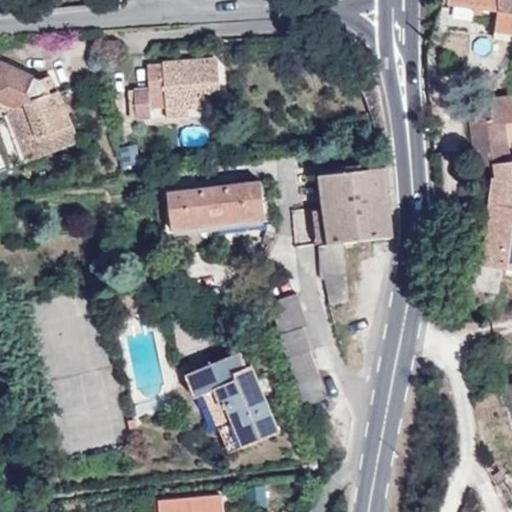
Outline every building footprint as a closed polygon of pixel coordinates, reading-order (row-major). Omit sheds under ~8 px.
[(511,0),(498,0),(499,28),(511,26),(511,0)] [(0,92),(21,102),(41,155),(80,139),(59,86),(50,89),(44,75),(5,57),(0,68),(0,92)] [(155,63),(157,84),(171,83),(172,91),(173,102),(194,101),(226,98),(223,57),(155,63)] [(50,89),(59,86),(53,71),(44,75),(50,89)] [(171,83),(157,84),(157,93),(172,91),(171,83)] [(157,93),(157,84),(141,85),(144,115),(160,114),(157,93)] [(0,106),(5,109),(21,102),(0,92),(0,106)] [(196,114),(194,101),(173,102),(174,116),(196,114)] [(21,102),(5,109),(25,161),(41,155),(21,102)] [(481,146),(482,171),(505,170),(503,126),(511,126),(511,104),(487,105),(486,126),(479,126),(481,146)] [(321,205),(387,197),(383,168),(319,175),(321,205)] [(180,229),(275,219),(270,182),(177,192),(180,229)] [(393,234),(387,197),(321,205),(322,208),(323,242),(343,239),(393,234)] [(313,209),(316,243),(316,242),(323,242),(322,208),(313,209)] [(346,297),(343,239),(323,242),(316,242),(316,257),(320,258),(323,299),(346,297)] [(293,357),(317,346),(308,325),(312,322),(303,295),(275,308),(280,323),(293,357)] [(335,394),(317,346),(293,357),(311,404),(335,394)] [(220,363),(247,361),(244,352),(220,363)] [(250,366),(247,361),(220,363),(190,376),(198,399),(208,393),(234,453),(283,431),(254,365),(250,366)] [(224,511),(223,495),(159,500),(159,511),(224,511)]
